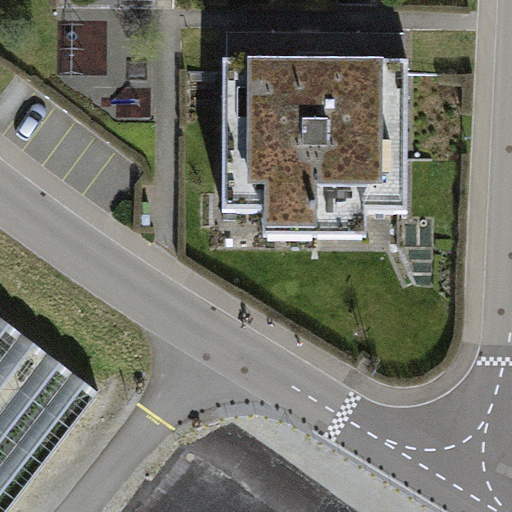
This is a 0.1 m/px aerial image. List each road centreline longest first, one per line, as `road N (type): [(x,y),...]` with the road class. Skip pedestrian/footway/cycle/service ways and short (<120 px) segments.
road 1 (tertiary): [(0,196),(138,293),(458,481)]
road 2 (residential): [(511,357),(458,481)]
